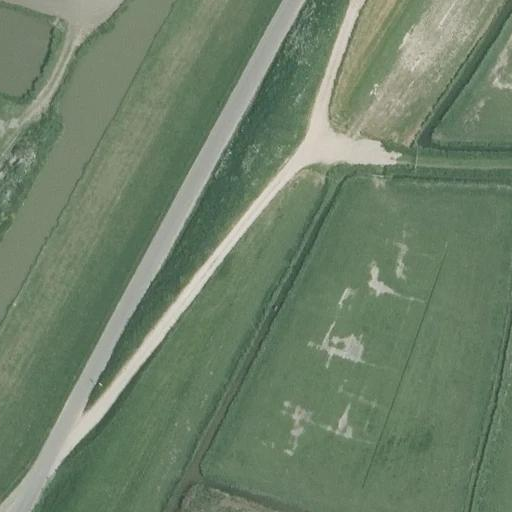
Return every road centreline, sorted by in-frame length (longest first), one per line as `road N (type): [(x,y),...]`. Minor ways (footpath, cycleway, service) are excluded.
road 1 (tertiary): [(25,511),(304,0)]
road 2 (track): [(10,511),(295,165),(320,153)]
road 3 (track): [(320,153),(511,168)]
road 4 (track): [(320,153),(327,93),(362,0)]
